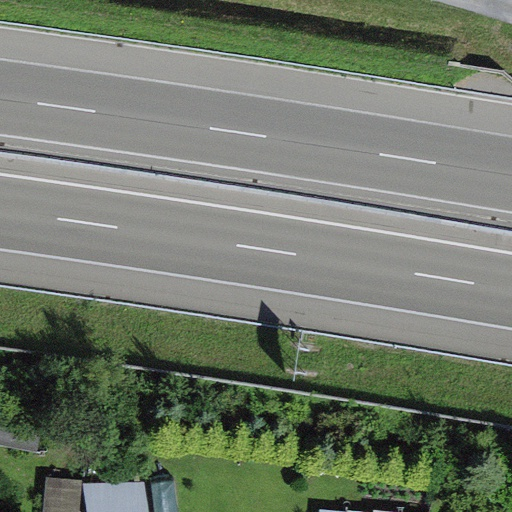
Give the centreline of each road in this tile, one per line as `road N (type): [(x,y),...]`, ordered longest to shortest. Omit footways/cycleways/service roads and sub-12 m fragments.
road 1 (motorway): [(0,208),(511,287)]
road 2 (motorway): [(511,170),(0,93)]
